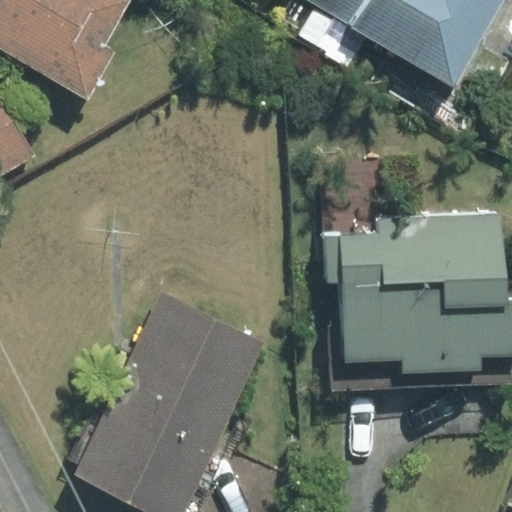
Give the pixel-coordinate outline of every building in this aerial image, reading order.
[(100,39),(122,1),(120,0),(0,0),(0,53),(82,101),(113,47),(100,39)] [(287,36),(317,52),(331,27),(436,87),(486,0),(307,0),(306,3),(287,36)] [(0,106),(0,170),(30,149),(0,106)] [(332,278),(331,355),(385,356),(385,376),(472,377),(472,358),(509,358),(511,296),(491,295),(493,214),(368,212),(368,235),(315,234),(314,278),(332,278)] [(155,289),(59,476),(130,511),(171,511),(259,342),(155,289)]
